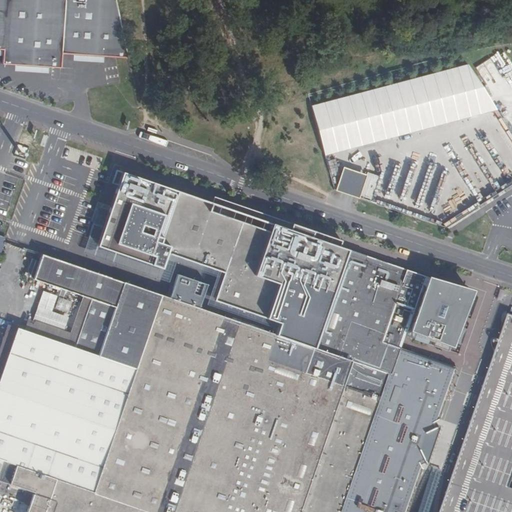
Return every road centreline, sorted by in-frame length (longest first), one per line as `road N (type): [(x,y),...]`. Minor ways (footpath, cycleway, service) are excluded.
road 1 (residential): [(511,280),(0,100)]
road 2 (unknown): [(20,240),(165,284)]
road 3 (unknown): [(494,272),(466,356),(469,389)]
